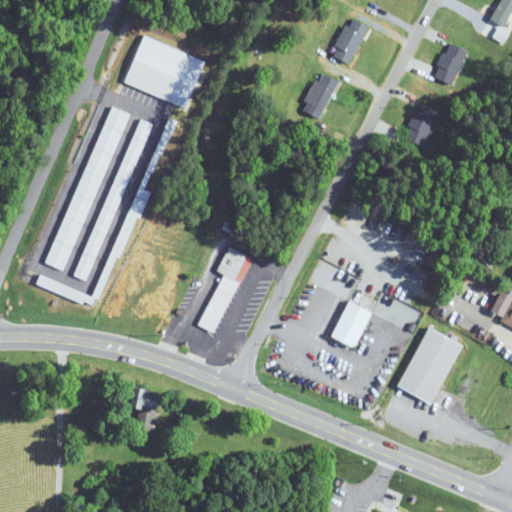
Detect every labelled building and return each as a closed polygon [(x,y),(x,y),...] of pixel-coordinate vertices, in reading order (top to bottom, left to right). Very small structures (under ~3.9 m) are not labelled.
[(511,10),(511,0),(500,0),(489,19),(502,27),(511,10)] [(367,26),(349,18),(331,55),(348,64),(367,26)] [(468,52),(449,43),(432,76),(451,85),(468,52)] [(301,111),(320,119),(338,81),(319,72),(301,111)] [(437,111),(417,104),(404,138),(424,146),(437,111)] [(251,257),(228,246),(217,271),(221,273),(197,326),(216,334),(251,257)] [(511,297),(500,322),(511,328),(511,297)] [(357,347),(370,310),(345,301),(332,338),(357,347)] [(397,387),(433,404),(462,344),(426,327),(397,387)] [(127,407),(139,410),(135,428),(152,431),(158,401),(144,398),(146,390),(132,387),(127,407)]
